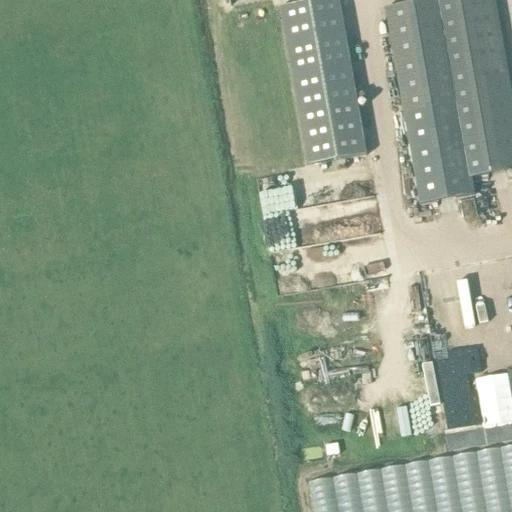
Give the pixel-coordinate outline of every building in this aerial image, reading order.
[(332,0),(280,9),(308,167),(367,156),(339,0),(332,0)] [(438,0),(439,1),(386,10),(404,116),(457,106),(470,179),(472,178),(511,171),(511,91),(495,0),(438,0)] [(272,235),(280,292),(368,279),(364,251),(384,248),(382,235),(315,246),(313,235),(340,231),(338,219),(290,226),(291,233),(272,235)] [(464,330),(447,334),(451,353),(468,348),(464,330)] [(511,422),(511,401),(507,374),(476,380),(484,428),(511,422)] [(340,455),(338,444),(326,446),(327,457),(340,455)] [(511,511),(511,448),(308,476),(313,511),(511,511)]
